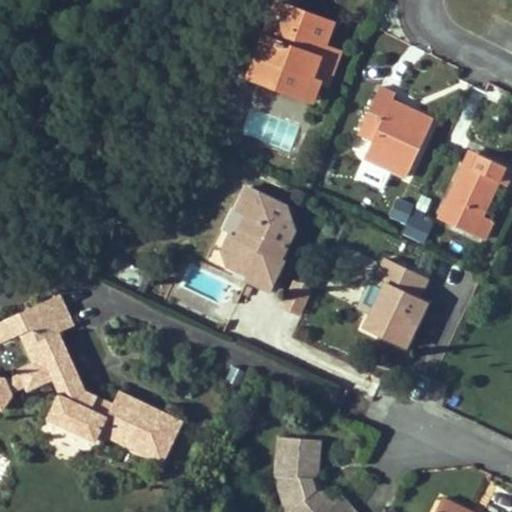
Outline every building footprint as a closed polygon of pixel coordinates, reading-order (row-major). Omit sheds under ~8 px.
[(327,85),(335,63),(319,57),(324,45),(326,46),(334,23),(278,2),(257,58),(269,62),(262,82),(303,97),(307,88),(311,79),(319,82),(327,85)] [(324,45),(319,57),(335,63),(340,51),(326,46),(324,45)] [(250,77),(262,82),(269,62),(257,58),(250,77)] [(303,97),(313,100),(319,82),(311,79),(307,88),(303,97)] [(373,141),(367,157),(407,175),(434,119),(414,109),(410,117),(391,108),(394,100),(397,94),(381,87),(364,124),(378,130),(373,141)] [(391,108),(410,117),(414,109),(394,100),(391,108)] [(378,130),(364,124),(359,135),(373,141),(378,130)] [(354,137),(350,153),(366,156),(369,140),(354,137)] [(465,166),(474,169),(481,155),(472,150),(465,166)] [(441,220),(474,236),(484,215),(499,182),(508,185),(511,175),(511,168),(481,155),(474,169),(465,166),(441,220)] [(229,234),(224,246),(229,265),(234,267),(236,263),(252,270),(249,275),(248,278),(271,288),(284,260),(280,258),(274,255),(281,242),(286,245),(295,225),(290,207),(246,186),(236,207),(248,213),(236,237),(229,234)] [(407,222),(413,205),(397,200),(391,217),(407,222)] [(405,238),(425,243),(431,219),(412,214),(405,238)] [(485,241),(495,220),(484,215),(474,236),(485,241)] [(281,242),(274,255),(280,258),(286,245),(281,242)] [(390,284),(368,328),(408,348),(418,329),(413,327),(417,317),(422,320),(431,301),(420,296),(430,277),(390,258),(379,279),(390,284)] [(252,270),(236,263),(234,267),(249,275),(252,270)] [(300,317),(311,289),(293,282),(282,310),(300,317)] [(74,325),(62,293),(24,308),(31,325),(21,328),(33,359),(15,366),(21,379),(25,384),(44,377),(51,394),(40,418),(89,440),(92,433),(155,461),(175,419),(112,390),(107,402),(80,389),(58,331),(74,325)] [(24,308),(0,317),(0,336),(0,337),(21,328),(31,325),(24,308)] [(417,317),(413,327),(418,329),(422,320),(417,317)] [(21,379),(19,374),(6,381),(4,377),(0,376),(0,411),(5,412),(15,397),(12,392),(25,385),(25,384),(21,379)] [(279,436),(277,475),(288,476),(296,503),(288,511),(356,511),(343,496),(335,503),(325,493),(325,491),(318,489),(314,479),(321,472),(323,439),(279,436)] [(314,479),(318,489),(325,491),(321,472),(314,479)] [(288,476),(277,475),(288,511),(296,503),(288,476)] [(437,511),(451,511),(456,501),(444,496),(437,511)] [(473,511),(474,510),(456,501),(451,511),(437,511),(436,511),(473,511)]
